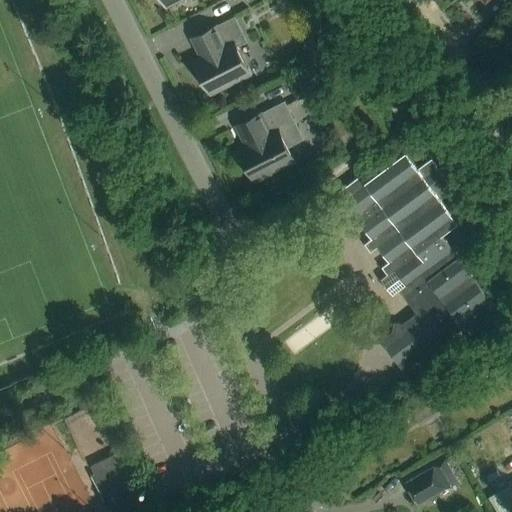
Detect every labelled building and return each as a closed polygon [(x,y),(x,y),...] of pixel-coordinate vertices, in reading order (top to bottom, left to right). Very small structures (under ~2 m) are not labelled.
[(162,0),(167,9),(168,8),(167,6),(179,0),(181,0),(182,1),(183,0),(162,0)] [(235,17),(190,39),(191,40),(193,39),(202,58),(195,61),(194,59),(193,60),(212,96),(213,95),(212,93),(225,86),(226,88),(237,83),(236,81),(249,74),(250,76),(252,76),(235,42),(243,38),(233,19),(235,18),(235,17)] [(311,66),(287,78),(299,101),(323,89),(311,66)] [(285,101),(235,126),(235,128),(237,126),(247,145),(240,149),(239,146),(237,147),(256,183),(257,183),(256,181),(270,174),(271,176),(281,170),(280,168),(294,161),(295,164),(296,163),(287,145),(301,138),(284,103),(286,102),(285,101)] [(371,251),(378,246),(389,262),(382,267),(388,275),(382,279),(393,294),(400,290),(417,313),(403,323),(394,322),(393,331),(380,340),(403,371),(439,344),(443,350),(451,344),(448,338),(463,327),(469,335),(500,313),(442,234),(458,222),(441,199),(455,189),(432,158),(418,168),(406,152),(366,181),(361,175),(337,193),(372,239),(365,244),(371,251)] [(511,355),(498,364),(506,377),(511,373),(511,355)] [(440,410),(433,399),(412,411),(418,422),(440,410)] [(139,492),(120,453),(92,466),(110,505),(139,492)] [(433,467),(406,483),(418,504),(456,482),(460,487),(442,456),(431,463),(433,467)]
